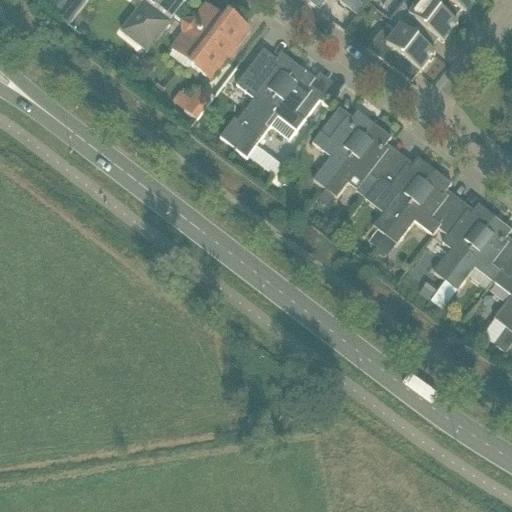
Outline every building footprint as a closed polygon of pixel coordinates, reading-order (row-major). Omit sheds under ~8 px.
[(148,0),(144,6),(122,35),(147,54),(169,25),(176,15),(175,15),(174,17),(161,7),(166,0),(148,0)] [(352,0),(339,0),(338,2),(357,17),(364,9),(352,0)] [(420,0),(423,1),(438,13),(438,12),(446,2),(465,16),(477,0),(420,0)] [(457,27),(438,12),(438,13),(423,1),(416,10),(409,5),(403,6),(390,23),(400,31),(400,30),(415,42),(416,41),(424,31),(443,46),(457,27)] [(184,37),(176,47),(195,62),(191,68),(210,82),(249,31),(230,17),(226,22),(207,8),(195,23),(182,24),(184,37)] [(435,56),(416,41),(415,42),(400,30),(400,31),(393,40),(386,34),(380,35),(367,52),(393,72),(401,60),(420,75),(435,56)] [(234,123),(222,139),(236,150),(248,134),(298,69),(281,56),(274,66),(270,63),(268,65),(259,58),(247,74),(236,88),(254,102),(237,125),(234,123)] [(248,134),(236,150),(248,159),(270,130),(289,144),(319,104),(310,97),(311,95),(308,92),(315,82),(298,69),(248,134)] [(201,90),(184,113),(197,122),(214,100),(201,90)] [(325,192),(374,128),(357,115),(350,124),(346,121),(344,124),(335,116),(312,146),(330,160),(313,183),(325,192)] [(378,185),(395,163),(386,155),(387,153),(384,150),(386,147),(391,141),(374,128),(325,192),(325,193),(336,201),(347,187),(354,178),(363,185),(356,194),(355,195),(365,203),(372,193),(378,186),(378,185)] [(385,238),(434,174),(418,161),(410,171),(406,168),(405,170),(395,163),(378,185),(378,186),(387,193),(382,200),(390,207),(373,229),(385,238)] [(451,187),(434,174),(385,238),(397,248),(414,225),(432,239),(438,232),(448,219),(456,209),(446,202),(448,199),(444,197),(451,187)] [(445,285),(495,220),(478,207),(470,217),(466,214),(457,226),(448,219),(438,232),(447,239),(442,246),(451,253),(433,276),(445,285)] [(493,285),(511,260),(511,252),(506,248),(508,246),(504,243),(511,233),(495,220),(445,285),(457,294),(474,271),(493,285)] [(505,331),(511,322),(511,260),(493,285),(511,299),(493,322),(505,331)] [(420,294),(418,296),(428,303),(429,301),(435,293),(425,286),(420,294)] [(511,322),(505,331),(493,347),(505,356),(511,347),(511,322)]
